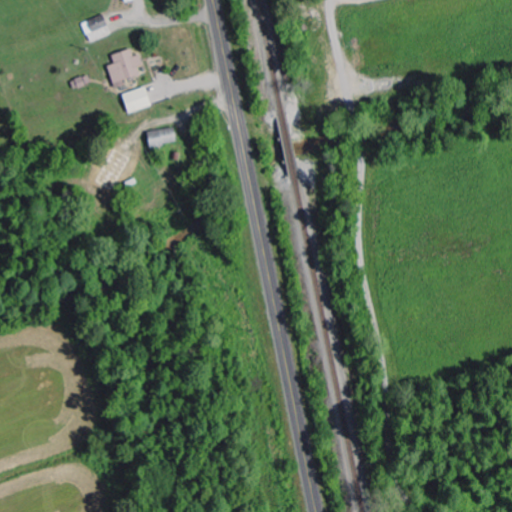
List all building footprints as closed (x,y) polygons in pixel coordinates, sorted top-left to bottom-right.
[(83,24),(91,43),(113,35),(105,16),(83,24)] [(142,76),(139,68),(145,65),(141,55),(136,57),(133,49),(113,56),(116,64),(108,67),(117,90),(127,86),(125,82),(142,76)] [(124,95),(130,114),(153,107),(147,88),(124,95)] [(149,132),(150,147),(178,144),(176,129),(149,132)] [(115,192),(130,158),(113,151),(99,185),(115,192)]
